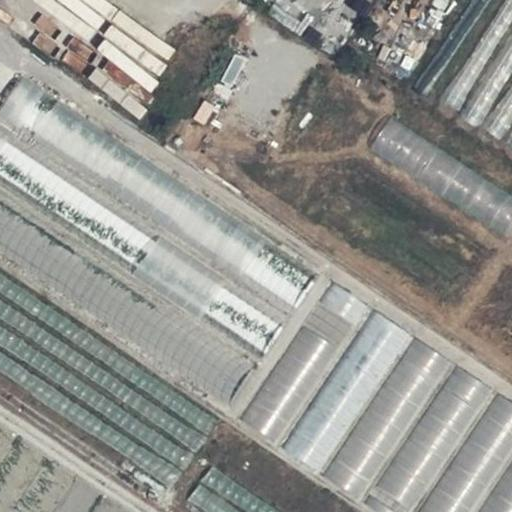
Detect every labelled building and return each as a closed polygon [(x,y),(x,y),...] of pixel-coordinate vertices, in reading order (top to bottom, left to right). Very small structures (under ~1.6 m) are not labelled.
[(22,80),(0,112),(0,115),(89,172),(91,168),(121,188),(126,180),(138,187),(153,164),(22,80)] [(1,125),(0,126),(0,204),(176,323),(213,268),(1,125)] [(0,204),(0,254),(152,357),(176,323),(0,204)] [(292,308),(316,273),(273,245),(249,280),(292,308)] [(0,254),(0,311),(126,396),(152,357),(0,254)] [(461,436),(213,268),(176,323),(431,494),(468,441),(461,436)] [(176,323),(152,357),(381,511),(419,511),(431,494),(176,323)] [(381,511),(152,357),(126,396),(298,511),(381,511)] [(511,511),(511,470),(468,441),(431,494),(458,511),(511,511)] [(419,511),(458,511),(431,494),(419,511)]
